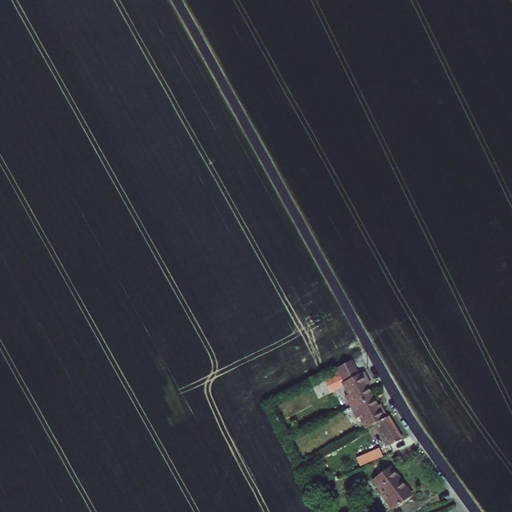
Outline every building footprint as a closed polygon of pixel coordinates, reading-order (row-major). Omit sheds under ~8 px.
[(351,361),(337,368),(344,383),(358,375),(351,361)] [(364,372),(358,375),(344,383),(348,393),(345,395),(351,407),(373,396),(365,380),(367,379),(364,372)] [(381,410),(373,396),(351,407),(356,418),(360,416),(366,430),(376,424),(388,418),(383,409),(381,410)] [(390,417),(388,418),(376,424),(389,446),(402,440),(390,417)] [(370,455),(372,461),(387,454),(384,449),(370,455)] [(413,496),(391,466),(371,480),(383,496),(385,495),(396,509),(413,496)]
